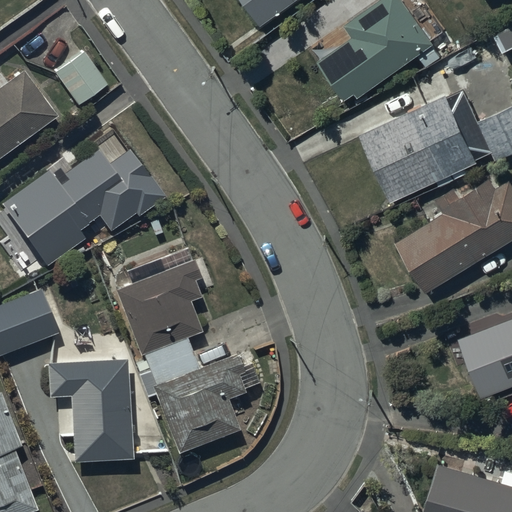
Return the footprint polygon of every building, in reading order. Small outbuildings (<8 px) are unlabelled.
[(243,0),(260,24),(293,0),(243,0)] [(358,96),(433,41),(401,0),(379,0),(345,26),(352,35),(317,62),(345,100),(355,92),(358,96)] [(511,25),(495,35),(503,49),(511,43),(511,25)] [(81,52),(52,72),(77,104),(105,83),(81,52)] [(511,105),(479,120),(470,101),(452,109),(447,98),(454,96),(438,62),(412,74),(425,103),(360,133),(391,202),(423,187),(425,191),(439,185),(436,180),(477,161),(475,158),(492,151),(495,158),(511,150),(511,105)] [(0,155),(54,116),(21,71),(0,85),(0,155)] [(46,168),(0,201),(0,203),(45,265),(83,238),(76,228),(96,214),(108,230),(133,212),(137,216),(163,197),(128,149),(106,165),(95,150),(63,173),(67,178),(58,184),(46,168)] [(426,290),(511,237),(511,183),(510,180),(495,189),(483,170),(472,177),(478,186),(461,196),(455,187),(437,198),(445,211),(396,241),(426,290)] [(130,285),(114,291),(138,354),(141,353),(152,385),(150,386),(175,453),(237,430),(225,398),(242,392),(240,388),(256,382),(249,363),(243,365),(238,352),(198,367),(186,336),(199,331),(188,300),(198,297),(196,293),(213,286),(202,257),(190,262),(185,248),(125,270),(130,285)] [(37,289),(0,303),(0,354),(55,332),(37,289)] [(511,315),(458,336),(481,397),(511,384),(511,315)] [(124,359),(45,362),(46,396),(67,395),(70,461),(129,458),(124,359)] [(0,398),(0,511),(25,511),(35,509),(13,450),(19,448),(0,398)] [(436,464),(422,511),(511,511),(511,471),(505,469),(501,482),(436,464)]
